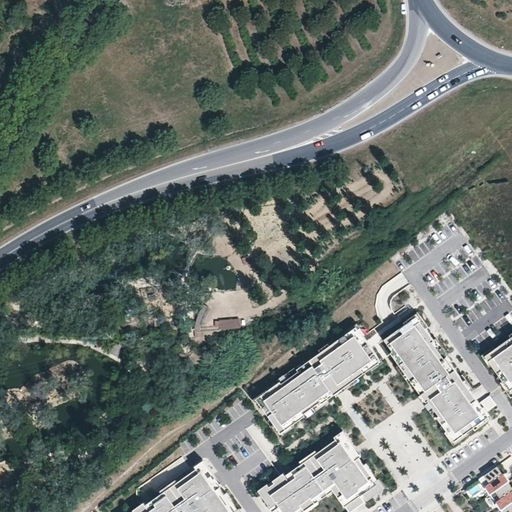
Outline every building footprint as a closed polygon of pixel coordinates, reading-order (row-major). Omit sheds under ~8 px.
[(441,427),(454,446),(465,438),(463,435),(477,425),(479,428),(492,418),(488,411),(497,405),(491,397),(480,405),(471,392),(474,390),(463,377),(461,378),(450,363),(453,362),(436,338),(433,340),(426,329),(428,327),(417,312),(406,320),(408,323),(384,340),(393,351),(391,353),(399,364),(397,365),(410,384),(413,382),(427,402),(429,400),(439,415),(437,417),(443,425),(441,427)] [(241,319),(219,320),(220,329),(240,328),(241,319)] [(268,421),(280,437),(295,426),(293,424),(305,416),(307,419),(329,403),(327,401),(335,395),(336,397),(359,381),(357,378),(370,369),(369,367),(380,358),(364,336),(362,337),(355,327),(340,338),(337,335),(313,352),(315,355),(302,365),(300,363),(278,379),(280,381),(267,390),(269,392),(266,395),(264,392),(253,400),(258,406),(260,404),(271,419),(268,421)] [(492,346),(483,353),(500,377),(497,379),(511,399),(511,397),(511,332),(509,334),(511,337),(494,349),(492,346)] [(285,471),(258,490),(271,508),(272,507),(274,510),(273,511),(306,511),(319,503),(318,501),(334,490),(349,511),(351,511),(365,502),(360,496),(363,494),(368,500),(385,488),(366,463),(365,464),(360,458),(356,461),(349,452),(353,449),(343,434),(318,452),(315,448),(300,460),(302,463),(287,474),(285,471)] [(145,501),(129,511),(241,511),(226,493),(224,494),(220,487),(216,490),(209,482),(213,479),(203,464),(178,482),(176,479),(160,490),(162,493),(147,503),(145,501)] [(490,495),(508,482),(504,476),(497,466),(479,479),(490,495)] [(501,510),(511,502),(511,486),(508,482),(490,495),(501,510)] [(511,511),(511,502),(501,510),(502,511),(511,511)]
